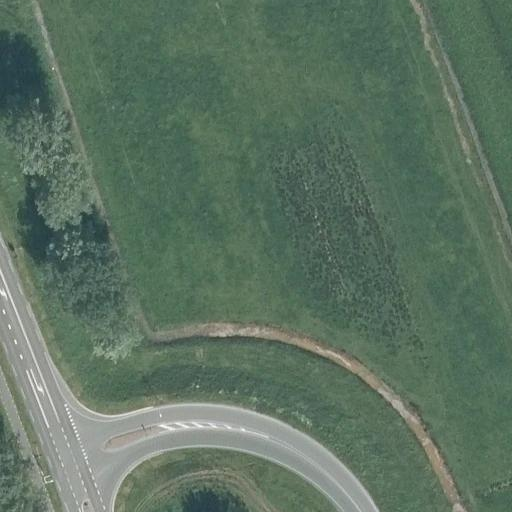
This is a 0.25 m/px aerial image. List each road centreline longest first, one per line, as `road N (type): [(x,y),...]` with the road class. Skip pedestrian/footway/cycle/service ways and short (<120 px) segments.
road 1 (primary): [(73,444),(0,254)]
road 2 (tertiary): [(236,429),(216,414),(185,412),(73,444)]
road 3 (tertiary): [(84,473),(168,442),(236,429)]
road 4 (primary): [(0,320),(56,467)]
road 5 (tertiary): [(236,429),(316,466),(358,511)]
